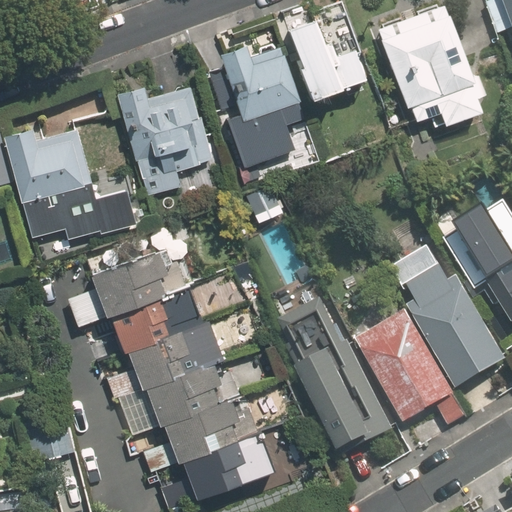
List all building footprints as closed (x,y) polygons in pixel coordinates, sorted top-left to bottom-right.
[(511,0),(500,0),(493,3),(505,34),(511,31),(511,0)] [(385,36),(382,37),(407,108),(411,106),(416,120),(441,111),(445,122),(478,110),(468,80),(469,79),(446,14),(443,14),(439,4),(381,25),(385,36)] [(341,6),(311,18),(312,22),(288,31),(302,64),(295,67),(307,98),(364,76),(356,55),(359,54),(341,6)] [(244,57),(239,45),(215,54),(219,67),(201,73),(213,106),(231,99),(237,114),(227,118),(235,140),(248,136),(253,151),(286,138),(281,123),(301,116),(275,46),(244,57)] [(200,116),(196,117),(188,89),(147,100),(143,86),(117,93),(135,160),(139,158),(149,192),(179,183),(176,171),(212,160),(200,116)] [(25,201),(34,235),(63,226),(67,239),(99,230),(100,233),(132,225),(123,193),(92,201),(73,130),(37,140),(33,128),(3,136),(21,202),(25,201)] [(268,187),(245,195),(255,223),(278,214),(268,187)] [(511,242),(491,207),(462,224),(491,272),(483,277),(510,321),(511,319),(511,242)] [(85,319),(181,283),(167,245),(149,252),(148,248),(81,273),(86,287),(63,296),(75,323),(85,319)] [(447,282),(433,258),(406,273),(415,288),(409,291),(415,301),(408,305),(454,386),(505,358),(458,275),(447,282)] [(119,350),(197,321),(199,320),(185,282),(181,283),(85,319),(92,339),(107,333),(114,352),(119,350)] [(462,414),(402,308),(354,335),(401,418),(432,400),(445,423),(462,414)] [(349,448),(396,425),(341,317),(291,342),(302,362),(297,364),(339,448),(347,445),(349,448)] [(115,395),(216,357),(219,356),(210,331),(202,334),(197,321),(119,350),(125,368),(104,376),(112,396),(115,395)] [(154,424),(223,398),(236,394),(226,366),(220,368),(216,357),(115,395),(129,433),(154,424)] [(172,461),(240,435),(256,430),(246,404),(228,411),(223,398),(154,424),(161,441),(140,448),(148,470),(172,461)] [(71,449),(64,410),(33,416),(41,454),(71,449)] [(240,435),(172,461),(178,478),(159,485),(166,506),(271,467),(262,442),(245,448),(240,435)] [(87,511),(72,461),(43,469),(55,511),(87,511)] [(511,511),(504,499),(481,511),(511,511)]
